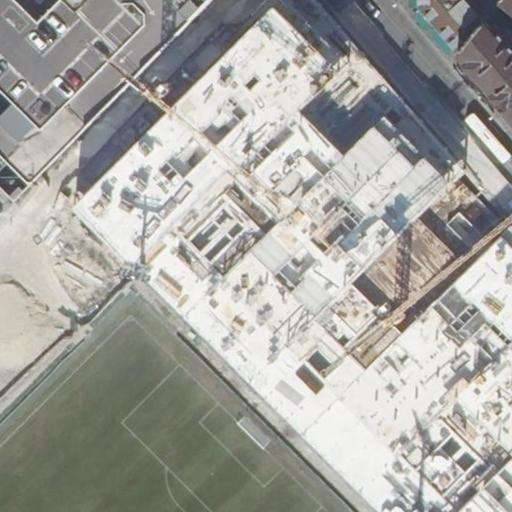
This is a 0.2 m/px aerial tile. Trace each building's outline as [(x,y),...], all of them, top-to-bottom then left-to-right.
[(0,139),(25,140),(50,165),(202,16),(216,2),(217,0),(0,0),(0,82),(19,101),(0,119),(0,139)] [(420,0),(420,8),(461,55),(489,21),(499,9),(505,1),(506,0),(420,0)] [(225,11),(216,2),(202,16),(211,25),(225,11)] [(511,28),(509,25),(511,22),(511,21),(499,9),(489,21),(498,32),(501,30),(511,43),(511,42),(511,28)] [(511,43),(501,30),(498,32),(489,21),(461,55),(511,113),(511,43)] [(39,175),(0,176),(0,185),(15,200),(39,175)]
